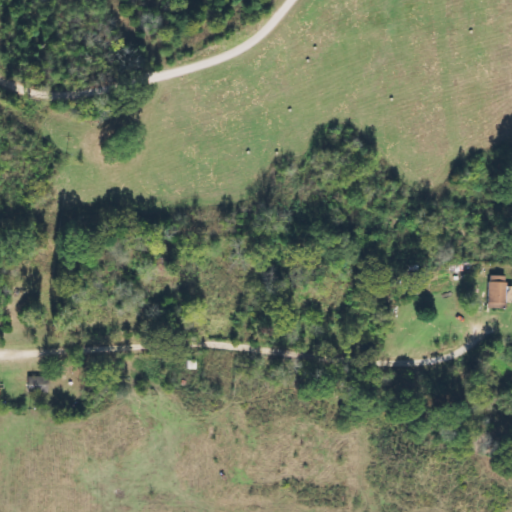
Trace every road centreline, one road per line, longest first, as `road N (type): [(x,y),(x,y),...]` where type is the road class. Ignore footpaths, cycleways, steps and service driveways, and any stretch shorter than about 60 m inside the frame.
road 1 (residential): [(0,348),(389,366),(477,338)]
road 2 (track): [(295,0),(261,37),(193,68),(107,89),(38,93),(0,79)]
road 3 (residential): [(117,354),(247,270)]
